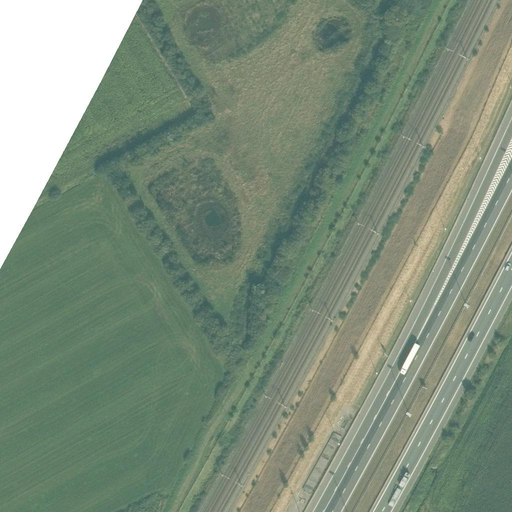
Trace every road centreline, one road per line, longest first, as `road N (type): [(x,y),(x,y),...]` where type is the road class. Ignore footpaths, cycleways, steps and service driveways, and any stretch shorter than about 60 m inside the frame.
road 1 (motorway): [(511,124),(395,368),(387,410)]
road 2 (motorway): [(381,511),(511,263)]
road 3 (motorway): [(511,171),(387,410)]
